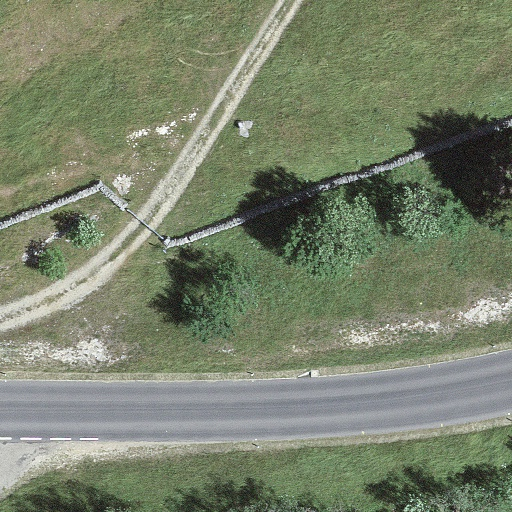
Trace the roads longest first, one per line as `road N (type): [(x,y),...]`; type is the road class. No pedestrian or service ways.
road 1 (tertiary): [(0,410),(264,410),(511,381)]
road 2 (track): [(0,319),(84,282),(144,226),(208,146),(298,0)]
